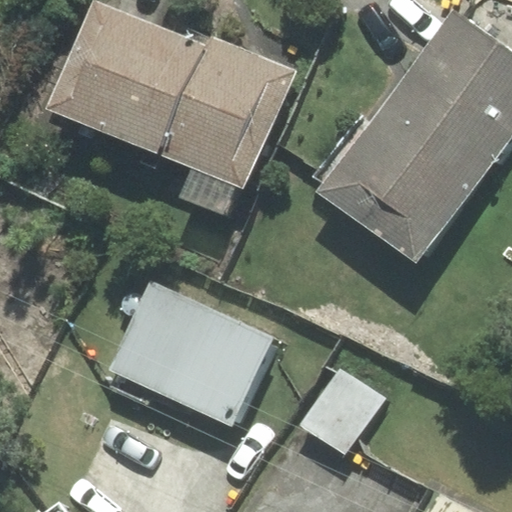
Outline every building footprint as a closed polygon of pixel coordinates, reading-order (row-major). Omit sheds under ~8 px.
[(303,85),(108,14),(67,127),(261,198),(303,85)] [(337,197),(331,206),(436,278),(511,166),(511,55),(459,19),(383,130),(365,117),(319,185),(337,197)] [(290,350),(157,286),(114,375),(247,439),(290,350)] [(384,403),(338,371),(302,422),(349,454),(384,403)] [(496,511),(456,487),(440,511),(496,511)] [(95,511),(83,494),(57,511),(95,511)]
